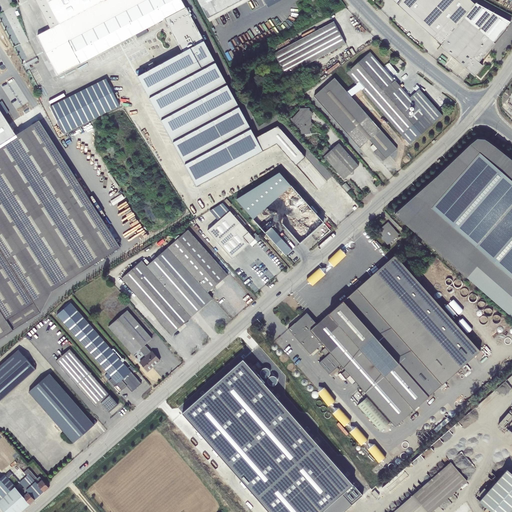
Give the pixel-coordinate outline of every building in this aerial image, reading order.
[(35,0),(51,28),(37,36),(58,75),(135,34),(138,38),(148,32),(146,28),(165,19),(186,8),(181,0),(35,0)] [(197,0),(210,22),(249,0),(197,0)] [(464,17),(475,4),(470,0),(400,0),(397,4),(441,45),(464,17)] [(475,4),(464,17),(494,42),(506,27),(510,22),(476,3),(475,4)] [(183,52),(138,76),(197,186),(277,143),(295,165),(305,156),(278,126),(256,137),(186,7),(186,8),(165,19),(183,52)] [(495,43),(494,42),(464,17),(441,45),(440,46),(474,75),(483,65),(479,62),(494,43),(495,43)] [(334,21),(274,53),(279,62),(276,64),(279,69),(282,68),(286,75),(346,43),(334,21)] [(506,27),(494,42),(495,43),(496,41),(497,41),(507,29),(506,27)] [(370,52),(346,72),(410,144),(442,115),(419,89),(410,97),(370,52)] [(106,78),(50,106),(64,133),(120,106),(106,78)] [(335,78),(314,96),(360,148),(369,140),(373,144),(370,147),(374,151),(377,148),(377,149),(374,152),(377,156),(378,155),(383,161),(397,149),(335,78)] [(300,110),(290,120),(300,129),(301,134),(310,133),(310,129),(314,124),(311,122),(311,116),(314,114),(310,110),(310,108),(299,108),(300,110)] [(0,338),(40,312),(52,291),(120,247),(39,120),(0,145),(0,338)] [(394,212),(466,277),(477,265),(511,296),(511,158),(492,143),(485,138),(476,137),(467,145),(394,212)] [(339,143),(324,156),(344,179),(349,174),(353,174),(353,170),(359,166),(339,143)] [(279,172),(236,199),(253,219),(291,185),(279,172)] [(346,182),(342,186),(347,192),(351,188),(346,182)] [(257,242),(260,239),(255,233),(252,236),(230,211),(208,231),(232,259),(249,243),(255,239),(257,242)] [(389,223),(378,232),(389,244),(392,241),(393,242),(399,237),(398,236),(399,234),(389,223)] [(292,250),(271,227),(265,232),(286,255),(286,254),(285,254),(284,253),(286,253),(288,252),(290,251),(291,250),(292,250)] [(141,260),(121,279),(171,335),(213,298),(208,293),(228,275),(188,230),(147,266),(141,260)] [(406,233),(403,236),(414,246),(417,244),(406,233)] [(307,313),(288,329),(310,354),(322,344),(326,347),(321,351),(326,356),(319,363),(331,376),(339,369),(338,367),(341,364),(346,370),(342,373),(346,378),(347,378),(352,384),(356,381),(395,426),(413,411),(414,409),(428,396),(429,396),(442,385),(442,384),(480,351),(395,255),(317,324),(307,313)] [(511,316),(511,296),(477,265),(466,277),(511,316)] [(70,303),(57,315),(112,378),(117,384),(122,380),(127,386),(132,391),(141,383),(70,303)] [(127,310),(108,327),(133,355),(140,349),(141,350),(140,351),(145,356),(146,356),(139,362),(147,371),(160,360),(153,351),(151,352),(145,345),(152,339),(127,310)] [(69,349),(56,361),(96,407),(101,402),(109,412),(118,405),(69,349)] [(0,400),(36,369),(18,350),(0,365),(0,400)] [(269,511),(342,511),(363,495),(243,359),(182,413),(269,511)] [(94,425),(49,374),(29,392),(73,443),(94,425)] [(114,386),(117,384),(112,378),(109,380),(114,386)] [(117,384),(122,390),(127,386),(122,380),(117,384)] [(358,406),(380,431),(389,422),(367,398),(358,406)] [(511,412),(510,411),(498,424),(502,428),(511,416),(511,412)] [(450,462),(393,511),(431,511),(467,481),(450,462)] [(30,475),(44,491),(49,487),(40,476),(37,478),(28,468),(24,472),(27,476),(30,475)] [(482,498),(479,501),(492,511),(511,511),(511,473),(507,469),(488,491),(484,488),(478,495),(482,498)] [(20,511),(30,504),(19,492),(4,475),(0,479),(0,478),(0,506),(5,511),(20,511)] [(20,482),(24,487),(35,499),(44,491),(30,475),(27,476),(20,482)] [(24,487),(19,492),(30,504),(35,499),(24,487)]
